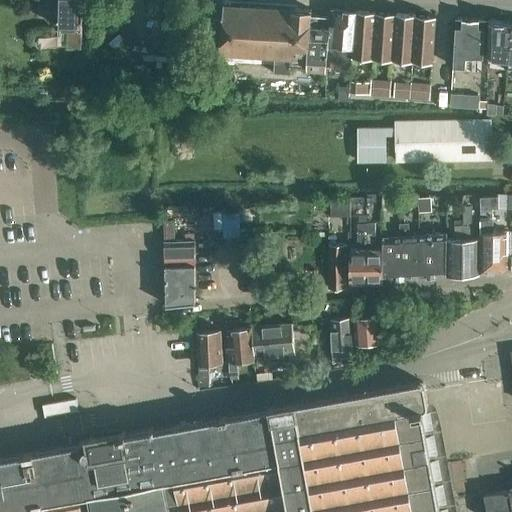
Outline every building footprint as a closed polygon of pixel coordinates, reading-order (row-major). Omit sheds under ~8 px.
[(57,0),(57,25),(68,25),(68,47),(82,47),(82,0),(57,0)] [(330,44),(332,16),(312,14),(312,9),(225,2),(223,22),(214,21),(214,32),(223,32),(221,52),(248,54),(248,63),(275,64),(274,72),(291,73),(291,66),(326,68),(327,59),(328,43),(330,44)] [(353,61),(353,56),(356,10),(332,9),(332,16),(330,44),(328,43),(327,59),(353,61)] [(376,12),(356,10),(353,56),(373,58),(376,12)] [(396,13),(376,12),(373,58),(393,59),(396,13)] [(416,15),(396,13),(393,59),(413,60),(416,15)] [(436,16),(416,15),(413,60),(433,62),(436,16)] [(484,57),(485,19),(456,17),(454,66),(466,66),(467,56),(484,57)] [(488,55),(510,58),(511,43),(511,23),(489,19),(488,55)] [(55,95),(74,96),(74,81),(56,80),(55,95)] [(350,92),(370,94),(371,82),(351,80),(350,92)] [(371,82),(370,94),(391,95),(392,81),(371,80),(371,82)] [(394,95),(410,96),(411,84),(395,83),(394,95)] [(411,84),(410,96),(430,98),(431,84),(411,83),(411,84)] [(349,99),(350,86),(340,85),(339,99),(349,99)] [(451,93),(451,105),(479,107),(480,95),(451,93)] [(358,128),(358,161),(385,160),(385,134),(396,133),(397,160),(492,159),(491,119),(396,120),(396,127),(358,128)] [(397,196),(386,198),(386,206),(398,206),(397,196)] [(367,197),(367,199),(367,210),(368,210),(368,213),(382,213),(381,197),(367,197)] [(480,197),(481,219),(481,227),(480,227),(480,237),(480,272),(503,270),(507,267),(508,230),(493,231),(493,207),(506,207),(506,197),(480,197)] [(431,198),(432,209),(446,209),(446,198),(431,198)] [(367,199),(350,200),(351,209),(367,210),(367,199)] [(351,209),(350,200),(330,200),(330,205),(330,215),(351,215),(351,209)] [(463,204),(464,220),(463,273),(480,272),(480,237),(471,237),(470,233),(473,233),(472,220),(472,204),(463,204)] [(223,213),(224,237),(241,237),(240,213),(223,213)] [(402,235),(400,235),(389,236),(388,217),(382,217),(383,236),(384,247),(384,278),(402,277),(402,235)] [(463,273),(464,220),(455,221),(455,234),(457,234),(458,238),(448,239),(447,274),(463,273)] [(400,222),(400,235),(402,235),(402,277),(420,276),(420,234),(411,234),(410,221),(400,222)] [(351,281),(367,281),(367,222),(358,222),(358,247),(350,247),(351,281)] [(367,222),(367,281),(383,281),(384,247),(376,247),(376,222),(367,222)] [(448,232),(420,234),(420,276),(447,274),(448,232)] [(330,243),(330,287),(347,287),(346,243),(337,243),(337,235),(329,235),(329,243),(330,243)] [(165,240),(165,264),(195,264),(195,239),(165,240)] [(195,264),(165,264),(166,304),(196,301),(195,264)] [(357,343),(357,346),(358,357),(363,356),(362,343),(381,341),(379,314),(354,316),(357,343)] [(331,319),(333,361),(334,366),(342,365),(340,348),(353,347),(351,317),(331,319)] [(273,324),(275,354),(289,352),(290,360),(296,359),(293,322),(273,324)] [(255,356),(275,354),(273,324),(252,326),(255,356)] [(238,369),(238,361),(255,359),(252,326),(229,328),(231,342),(227,342),(230,370),(238,369)] [(197,332),(199,364),(200,376),(211,374),(210,363),(224,362),(222,329),(197,332)] [(272,369),(273,377),(287,375),(286,367),(272,369)] [(200,378),(201,387),(213,386),(212,377),(200,378)] [(440,511),(422,412),(424,411),(424,408),(426,407),(427,406),(428,404),(428,402),(425,384),(424,383),(423,382),(422,381),(421,380),(420,380),(419,380),(155,429),(154,427),(149,428),(150,428),(126,432),(126,430),(119,432),(120,437),(112,438),(112,435),(111,434),(110,433),(109,432),(109,431),(107,431),(107,433),(106,434),(106,435),(105,436),(105,439),(98,440),(97,435),(90,437),(90,439),(81,440),(81,442),(0,456),(0,511),(440,511)] [(511,511),(511,496),(510,490),(485,493),(488,511),(511,511)]
